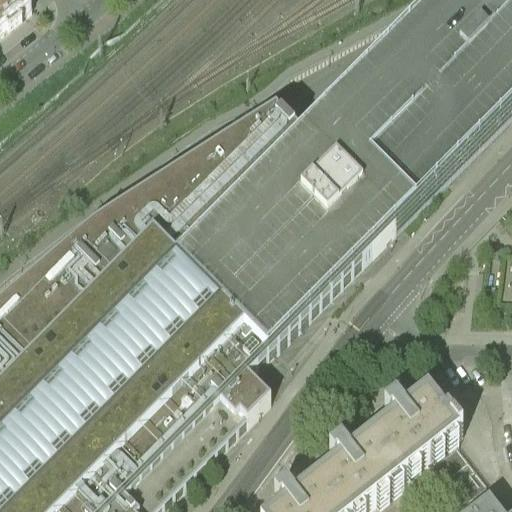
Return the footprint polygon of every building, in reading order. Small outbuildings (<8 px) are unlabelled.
[(31,1),(30,0),(0,0),(0,37),(15,26),(31,13),(31,1)] [(324,128),(304,149),(178,276),(271,367),(511,122),(511,17),(501,7),(493,0),(450,0),(427,24),(324,128)] [(178,276),(304,149),(276,121),(94,237),(0,316),(0,511),(170,511),(271,412),(248,389),(256,380),(267,369),(271,367),(178,276)] [(376,511),(412,484),(452,451),(462,444),(448,425),(444,427),(427,406),(404,424),(396,414),(384,423),(389,429),(392,427),(395,432),(349,468),(341,458),(329,467),(334,473),(336,472),(340,476),(294,511),(285,501),(273,511),(274,511),(376,511)] [(452,451),(412,484),(434,511),(492,511),(493,511),(498,507),(452,451)]
